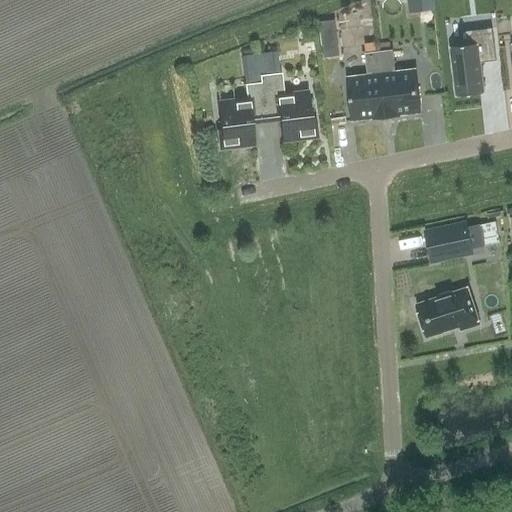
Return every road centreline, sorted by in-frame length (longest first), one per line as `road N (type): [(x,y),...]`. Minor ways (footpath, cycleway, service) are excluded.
road 1 (residential): [(396,487),(375,167)]
road 2 (residential): [(511,139),(375,167)]
road 3 (residential): [(375,167),(255,193)]
road 4 (unclassified): [(396,487),(511,451)]
